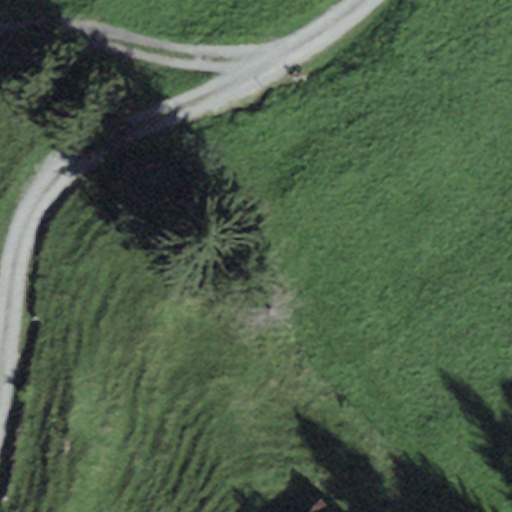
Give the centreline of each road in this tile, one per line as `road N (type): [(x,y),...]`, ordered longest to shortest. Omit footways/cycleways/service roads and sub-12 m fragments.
road 1 (track): [(366,0),(281,64),(62,172),(36,200),(24,229),(0,362)]
road 2 (track): [(0,36),(48,33),(281,64)]
